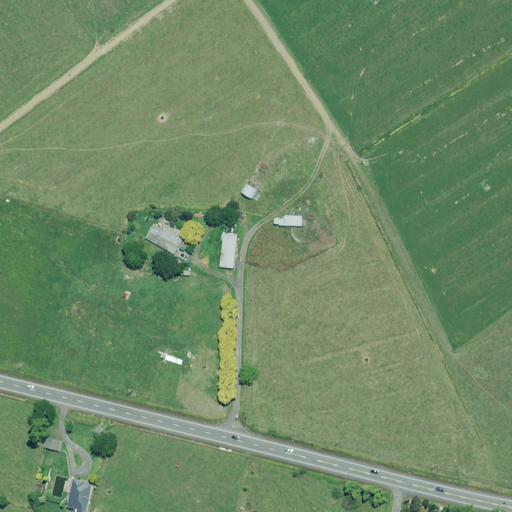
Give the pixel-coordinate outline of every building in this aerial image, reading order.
[(257,189),(247,183),(242,192),(252,198),(257,189)] [(303,226),(304,216),(286,216),(286,219),(276,219),(276,225),(303,226)] [(165,230),(154,224),(146,238),(176,255),(184,239),(166,229),(165,230)] [(239,236),(225,234),(222,267),(235,268),(239,236)] [(88,511),(94,486),(86,484),(87,482),(75,479),(69,507),(76,509),(75,511),(88,511)]
